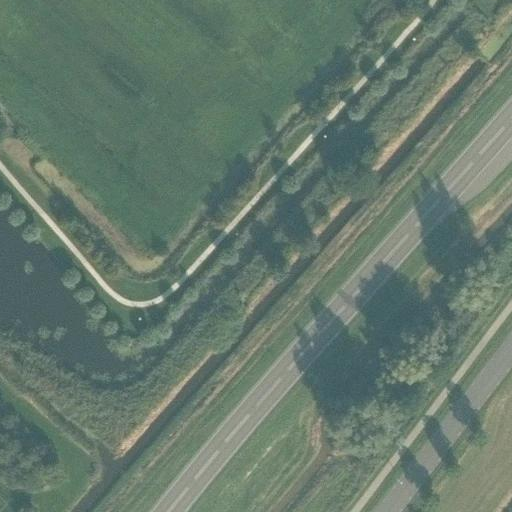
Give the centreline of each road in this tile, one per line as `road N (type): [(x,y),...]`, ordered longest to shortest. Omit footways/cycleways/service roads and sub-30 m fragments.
road 1 (trunk): [(167,511),(511,117)]
road 2 (unclassified): [(511,349),(384,511)]
